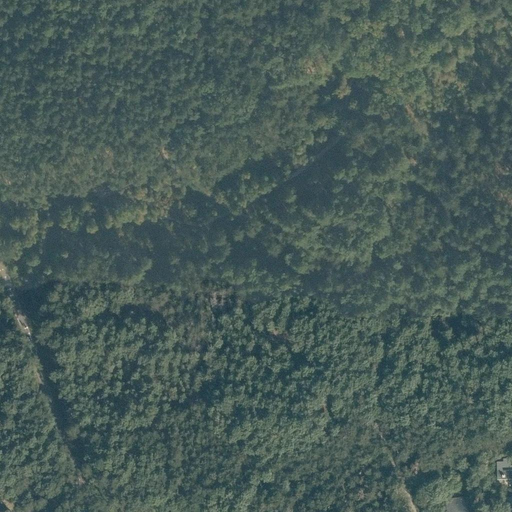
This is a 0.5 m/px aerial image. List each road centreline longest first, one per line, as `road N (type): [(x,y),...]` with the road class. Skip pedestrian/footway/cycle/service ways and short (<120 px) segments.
road 1 (unknown): [(164,152),(216,192),(302,236),(367,253),(407,244),(383,410),(386,438),(417,511)]
road 2 (unknown): [(0,305),(21,317),(41,314),(39,272),(72,202),(129,180),(171,142),(203,78),(210,0)]
